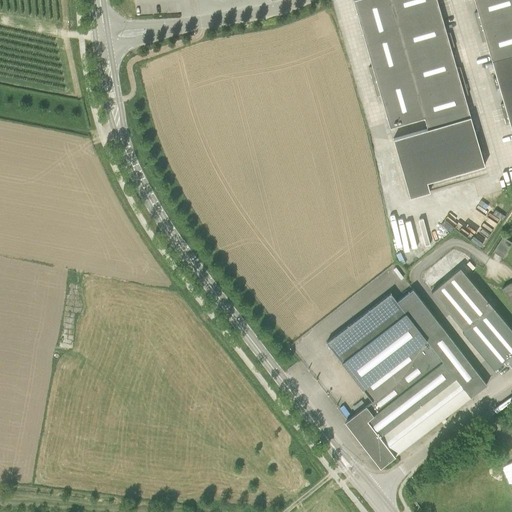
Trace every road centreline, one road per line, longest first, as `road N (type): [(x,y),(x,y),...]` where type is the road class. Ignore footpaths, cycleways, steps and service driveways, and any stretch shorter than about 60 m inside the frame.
road 1 (secondary): [(372,496),(173,239),(127,155)]
road 2 (unclassified): [(372,496),(511,390)]
road 3 (secondary): [(94,35),(105,103),(127,155)]
